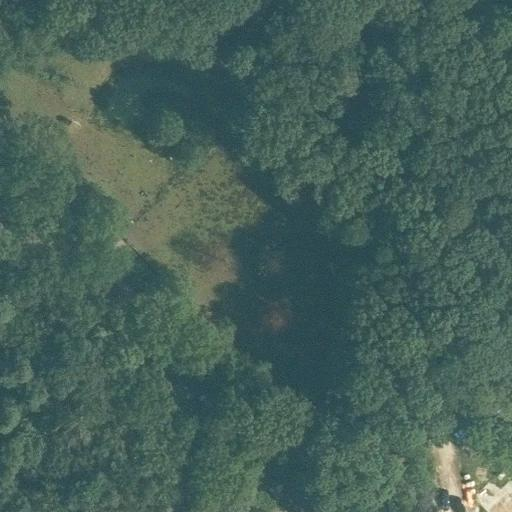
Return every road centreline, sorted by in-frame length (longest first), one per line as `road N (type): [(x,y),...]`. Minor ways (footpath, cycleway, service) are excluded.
road 1 (tertiary): [(306,511),(0,202)]
road 2 (unclassified): [(325,511),(511,342)]
